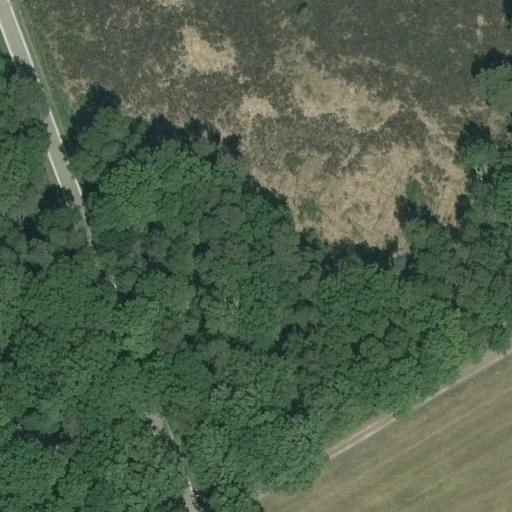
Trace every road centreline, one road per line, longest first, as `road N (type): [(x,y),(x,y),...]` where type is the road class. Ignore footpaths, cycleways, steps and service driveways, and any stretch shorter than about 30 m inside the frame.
road 1 (unclassified): [(189,511),(0,6)]
road 2 (track): [(228,511),(511,346)]
